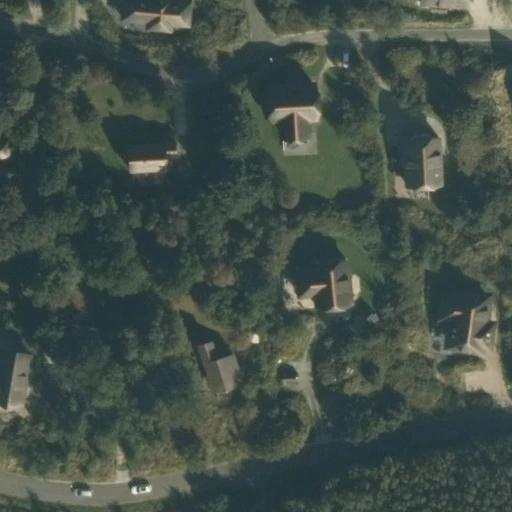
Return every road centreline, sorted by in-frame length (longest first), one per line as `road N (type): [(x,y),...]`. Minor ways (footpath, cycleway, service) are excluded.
road 1 (tertiary): [(0,482),(81,493),(240,470),(511,414)]
road 2 (unclassified): [(254,47),(219,73),(174,83),(0,36)]
road 3 (unclassified): [(511,37),(254,47)]
